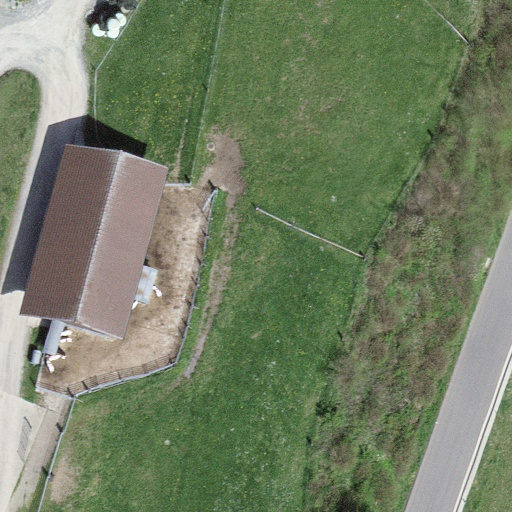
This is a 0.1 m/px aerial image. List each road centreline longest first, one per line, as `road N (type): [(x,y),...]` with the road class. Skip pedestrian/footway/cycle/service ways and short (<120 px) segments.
road 1 (track): [(2,465),(10,340),(65,112),(59,73),(0,15)]
road 2 (unclassified): [(511,281),(431,511)]
